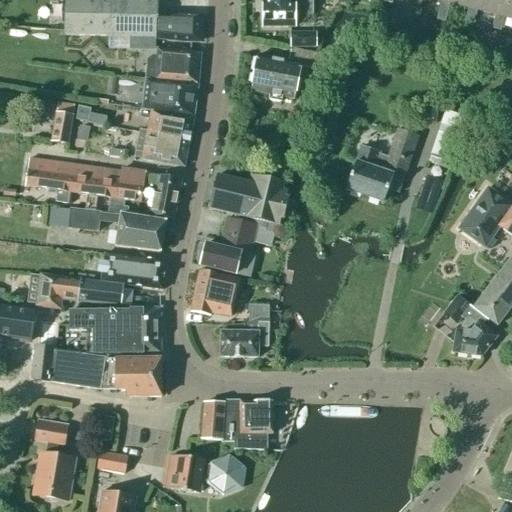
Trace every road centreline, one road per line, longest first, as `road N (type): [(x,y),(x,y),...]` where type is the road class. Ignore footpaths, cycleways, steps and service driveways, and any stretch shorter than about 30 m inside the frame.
road 1 (tertiary): [(188,361),(176,293),(214,92),(221,0)]
road 2 (tertiary): [(483,387),(229,382),(188,361)]
road 3 (residential): [(188,361),(168,415),(30,392),(13,459),(0,472)]
road 4 (track): [(198,176),(38,150)]
road 5 (tertiary): [(421,511),(475,435),(483,387)]
